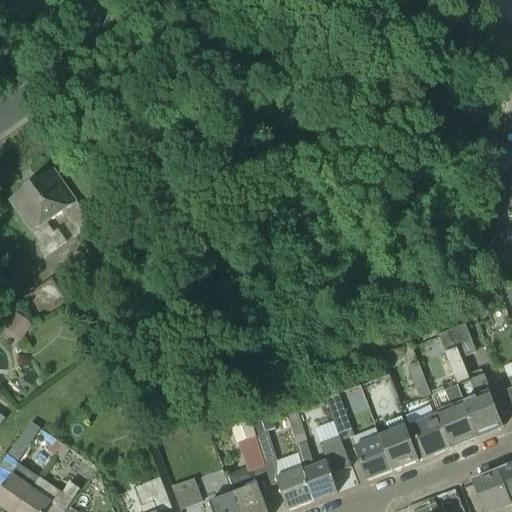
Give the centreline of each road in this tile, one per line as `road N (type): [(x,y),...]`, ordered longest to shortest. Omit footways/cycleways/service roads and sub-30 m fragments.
road 1 (residential): [(0,119),(167,0)]
road 2 (residential): [(368,501),(511,445)]
